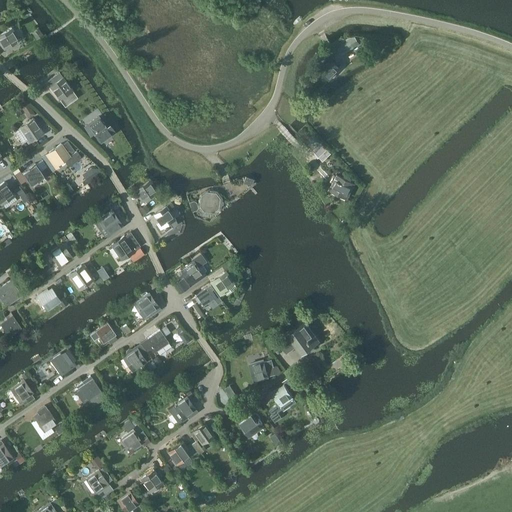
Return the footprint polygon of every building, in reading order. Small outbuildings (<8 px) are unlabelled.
[(0,42),(4,49),(19,40),(11,27),(0,33),(0,42)] [(37,38),(43,34),(39,28),(38,28),(33,32),(37,38)] [(348,36),(335,45),(341,55),(359,44),(354,36),(353,34),(348,36)] [(329,79),(341,68),(330,56),(319,67),(329,79)] [(59,72),(47,80),(50,85),(59,98),(65,106),(77,97),(72,89),(63,76),(59,72)] [(99,115),(85,125),(92,135),(94,133),(100,142),(114,132),(109,125),(106,127),(100,119),(101,118),(99,115)] [(20,126),(14,130),(24,143),(28,140),(30,142),(44,132),(33,116),(19,126),(20,126)] [(314,135),(306,143),(323,161),(331,153),(314,135)] [(67,140),(62,143),(68,151),(70,150),(71,152),(74,150),(67,140)] [(46,155),(42,158),(47,165),(51,170),(56,167),(57,168),(66,162),(69,166),(82,157),(77,150),(69,156),(61,144),(49,152),(46,154),(46,155)] [(17,156),(21,153),(17,147),(12,150),(17,156)] [(42,171),(36,162),(22,171),(31,185),(44,177),(45,178),(48,176),(44,170),(42,171)] [(89,183),(102,174),(98,168),(92,167),(83,173),(89,183)] [(348,199),(356,183),(337,173),(329,189),(348,199)] [(245,182),(252,184),(254,178),(247,176),(245,182)] [(142,203),(159,192),(150,179),(134,190),(142,203)] [(0,206),(1,206),(3,204),(2,203),(14,194),(4,181),(0,184),(0,206)] [(68,193),(73,189),(69,183),(64,187),(68,193)] [(202,208),(198,210),(201,215),(210,216),(210,212),(213,212),(219,208),(220,198),(216,192),(206,191),(201,195),(199,205),(202,208)] [(112,209),(119,205),(115,200),(109,204),(112,209)] [(198,206),(197,201),(194,200),(189,202),(193,211),(197,209),(198,206)] [(166,206),(154,214),(159,222),(157,223),(161,230),(164,228),(166,232),(173,227),(169,222),(174,219),(175,218),(170,212),(170,211),(175,207),(171,202),(166,206)] [(140,208),(143,214),(150,210),(146,204),(140,208)] [(112,209),(98,219),(107,231),(105,232),(108,235),(123,224),(112,209)] [(116,241),(109,245),(111,247),(113,246),(121,258),(134,249),(126,237),(124,235),(116,241)] [(58,268),(65,263),(64,261),(71,256),(63,243),(50,252),(59,264),(57,266),(58,268)] [(140,247),(129,254),(134,261),(145,253),(140,247)] [(194,261),(181,270),(189,282),(191,284),(199,278),(206,273),(204,271),(202,273),(198,267),(203,264),(207,261),(201,252),(192,258),(194,261)] [(231,260),(223,266),(226,271),(227,272),(235,267),(231,260)] [(81,264),(68,273),(78,286),(79,288),(92,280),(94,279),(95,278),(84,262),(81,264)] [(223,289),(233,282),(226,271),(214,279),(215,279),(212,281),(216,287),(217,286),(222,293),(224,292),(223,289)] [(179,281),(184,289),(189,285),(184,278),(179,281)] [(62,287),(67,284),(63,279),(59,282),(62,287)] [(6,304),(13,299),(12,297),(19,292),(11,280),(0,287),(0,291),(6,300),(4,302),(6,304)] [(198,301),(199,302),(203,308),(205,306),(204,305),(214,298),(210,292),(215,289),(211,284),(206,287),(196,294),(200,300),(198,301)] [(42,291),(35,296),(37,298),(39,297),(47,309),(59,301),(63,307),(69,303),(64,297),(60,300),(59,298),(51,287),(44,293),(42,291)] [(136,301),(134,302),(143,316),(150,312),(152,315),(161,309),(157,304),(149,292),(136,301)] [(196,303),(191,306),(198,317),(203,314),(196,303)] [(5,316),(2,312),(0,313),(0,324),(1,324),(9,336),(21,327),(13,315),(13,314),(11,312),(5,316)] [(102,346),(109,341),(108,339),(116,334),(107,321),(94,330),(103,342),(101,343),(102,346)] [(302,352),(318,340),(305,322),(288,334),(289,335),(279,342),(287,352),(297,345),(302,352)] [(156,350),(168,342),(160,329),(147,337),(153,345),(151,347),(156,353),(158,352),(156,350)] [(272,335),(266,340),(272,348),(278,343),(272,335)] [(129,353),(124,357),(132,369),(145,361),(137,348),(129,353)] [(65,349),(53,358),(61,370),(59,372),(61,374),(67,369),(75,364),(71,358),(66,350),(65,349)] [(152,358),(144,363),(149,371),(157,365),(152,358)] [(268,376),(275,374),(281,370),(278,365),(274,366),(272,359),(265,361),(264,358),(248,363),(254,382),(269,377),(268,376)] [(78,388),(75,390),(84,402),(86,400),(89,398),(93,404),(105,396),(101,390),(92,377),(90,374),(82,379),(83,381),(76,385),(78,388)] [(277,404),(269,409),(272,413),(270,415),(274,421),(281,416),(277,411),(281,408),(281,409),(283,407),(284,409),(290,405),(287,400),(293,396),(288,389),(295,384),(290,377),(283,382),(285,384),(284,384),(272,393),(275,397),(278,401),(276,402),(277,404)] [(23,379),(11,388),(20,400),(17,402),(19,404),(23,401),(25,404),(34,397),(31,393),(32,392),(23,379)] [(174,404),(168,408),(178,422),(182,420),(189,415),(190,416),(198,410),(187,395),(183,390),(175,396),(170,399),(174,404)] [(39,412),(32,417),(33,419),(36,418),(44,430),(57,421),(48,409),(45,404),(37,409),(39,412)] [(238,418),(247,431),(250,435),(262,427),(261,424),(263,423),(258,416),(256,418),(250,410),(238,418)] [(128,431),(133,427),(128,420),(123,424),(128,431)] [(60,433),(68,428),(63,422),(55,427),(60,433)] [(192,443),(198,451),(199,453),(206,448),(203,445),(202,443),(214,434),(205,422),(190,432),(196,440),(192,443)] [(137,434),(134,429),(121,438),(130,450),(127,451),(129,453),(136,449),(136,448),(143,443),(144,446),(151,441),(148,438),(143,430),(137,434)] [(0,464),(12,456),(3,444),(4,443),(1,439),(0,440),(0,464)] [(180,442),(168,450),(172,456),(177,463),(189,454),(190,457),(193,455),(188,448),(186,449),(185,448),(180,442)] [(15,455),(20,463),(25,460),(19,452),(15,455)] [(166,465),(162,468),(167,474),(171,471),(166,465)] [(103,466),(86,478),(95,490),(92,492),(94,494),(101,489),(100,487),(112,478),(103,466)] [(146,484),(139,489),(144,496),(149,493),(150,494),(152,492),(153,493),(159,488),(157,485),(162,482),(154,469),(141,477),(146,484)] [(142,503),(137,497),(138,496),(133,488),(130,490),(118,499),(126,511),(138,503),(140,505),(142,503)] [(189,492),(194,499),(199,495),(196,490),(195,491),(193,489),(189,492)] [(50,501),(37,510),(38,511),(57,511),(55,509),(61,504),(56,497),(50,501)]
